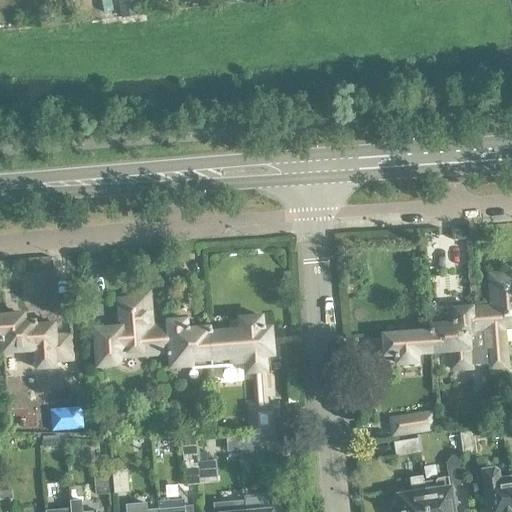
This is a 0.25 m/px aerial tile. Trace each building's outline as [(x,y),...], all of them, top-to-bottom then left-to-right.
[(487,348),(488,365),(489,369),(506,367),(503,330),(511,329),(511,276),(505,277),(505,273),(490,274),(492,306),(471,307),(474,349),(487,348)] [(120,327),(94,329),(97,367),(115,366),(120,360),(120,357),(167,353),(167,355),(169,355),(167,326),(152,327),(149,292),(132,293),(133,298),(118,299),(120,327)] [(473,367),(488,365),(487,348),(474,349),(471,307),(453,309),(454,323),(430,324),(431,332),(433,332),(434,352),(447,351),(449,374),(473,372),(473,367)] [(240,330),(212,332),(214,364),(248,362),(249,373),(266,371),(265,356),(273,355),(271,328),(265,328),(265,326),(263,326),(262,316),(239,318),(240,330)] [(23,322),(22,317),(1,319),(0,319),(3,353),(34,350),(36,373),(57,371),(55,349),(54,337),(44,337),(43,321),(23,322)] [(187,320),(167,321),(167,326),(169,355),(170,367),(214,364),(212,332),(212,330),(210,330),(210,327),(187,329),(187,320)] [(418,353),(434,352),(433,332),(431,332),(395,335),(395,340),(374,341),(375,357),(396,355),(397,364),(419,362),(418,353)] [(277,404),(249,406),(251,438),(279,436),(277,404)] [(82,428),(81,410),(40,410),(40,429),(82,428)] [(416,417),(395,420),(397,433),(417,429),(416,417)] [(463,455),(464,458),(477,456),(474,433),(460,435),(463,455)] [(198,462),(196,438),(181,438),(186,486),(199,485),(198,462)] [(417,440),(396,444),(398,455),(418,452),(417,440)] [(240,447),(241,462),(263,460),(262,445),(240,447)] [(464,458),(463,455),(452,457),(446,464),(449,484),(448,478),(437,480),(435,482),(437,491),(425,493),(427,511),(452,511),(450,487),(467,484),(464,458)] [(198,462),(199,485),(218,483),(215,460),(198,462)] [(499,481),(498,476),(496,468),(492,466),(483,467),(485,478),(489,511),(511,511),(511,485),(510,474),(509,474),(510,480),(499,481)] [(114,493),(129,492),(127,469),(112,471),(114,493)] [(95,495),(109,494),(107,471),(93,472),(95,495)] [(0,477),(0,500),(10,500),(7,476),(0,477)] [(409,478),(412,494),(399,496),(401,511),(427,511),(425,493),(422,476),(409,478)] [(101,511),(101,510),(83,511),(82,500),(70,501),(71,511),(101,511)] [(245,511),(245,507),(243,507),(242,501),(212,504),(212,511),(216,511),(219,511),(218,511),(245,511)] [(148,509),(147,502),(126,504),(126,511),(158,511),(158,509),(148,509)]
